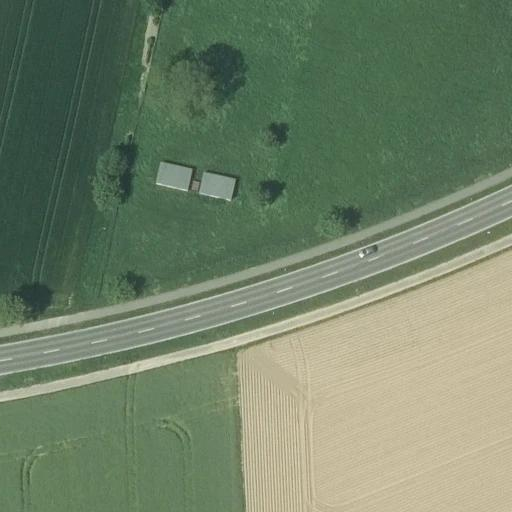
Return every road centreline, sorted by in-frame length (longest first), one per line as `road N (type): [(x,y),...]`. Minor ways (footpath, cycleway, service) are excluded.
road 1 (secondary): [(511,203),(230,310),(0,361)]
road 2 (track): [(0,397),(240,341),(511,240)]
